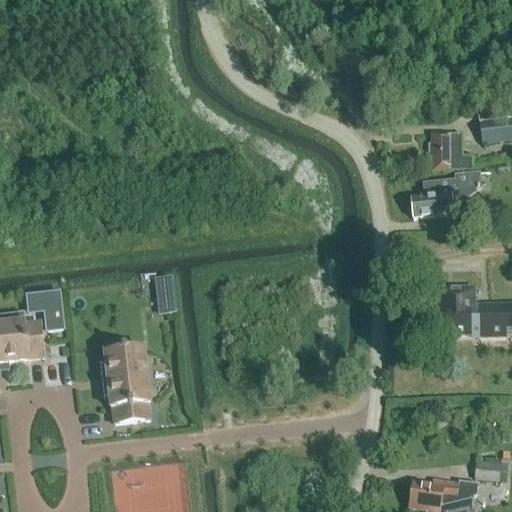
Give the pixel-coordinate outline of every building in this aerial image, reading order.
[(511,121),(479,125),(482,148),(511,144),(511,121)] [(471,173),(471,160),(461,160),(460,137),(431,137),(432,144),(429,147),(429,155),(432,158),(432,174),(471,173)] [(424,201),(411,202),(413,222),(453,218),(452,208),(462,207),(480,193),(479,176),(455,178),(455,183),(423,186),(424,201)] [(174,283),(158,284),(159,296),(171,295),(175,294),(174,283)] [(478,311),(472,311),(472,293),(439,293),(439,312),(435,312),(435,337),(471,337),(478,337),(478,341),(506,341),(506,334),(511,333),(511,307),(478,308),(478,311)] [(45,315),(47,335),(63,333),(59,297),(27,301),(29,317),(45,315)] [(0,368),(28,365),(28,363),(44,361),(40,326),(24,328),(24,326),(0,328),(0,368)] [(104,357),(105,367),(111,412),(113,412),(114,427),(150,423),(148,408),(150,407),(144,352),(126,354),(126,353),(122,353),(122,354),(104,357)] [(473,483),(499,486),(500,467),(475,465),(473,483)] [(414,511),(470,511),(473,499),(478,499),(480,487),(459,484),(458,487),(438,484),(438,489),(413,485),(409,511),(414,511)]
